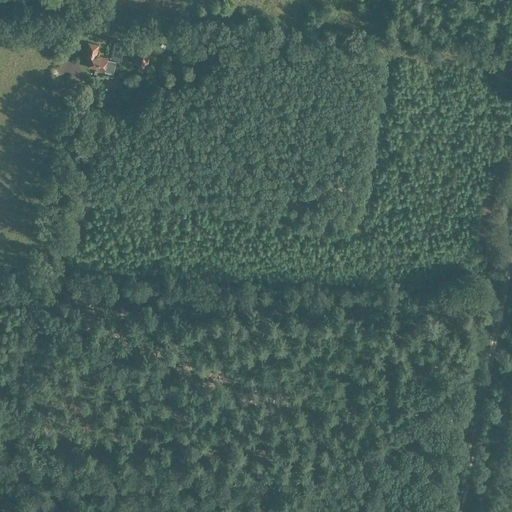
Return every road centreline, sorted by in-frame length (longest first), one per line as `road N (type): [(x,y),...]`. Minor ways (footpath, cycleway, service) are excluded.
road 1 (track): [(0,289),(57,272),(116,270),(500,300)]
road 2 (track): [(511,244),(457,511)]
